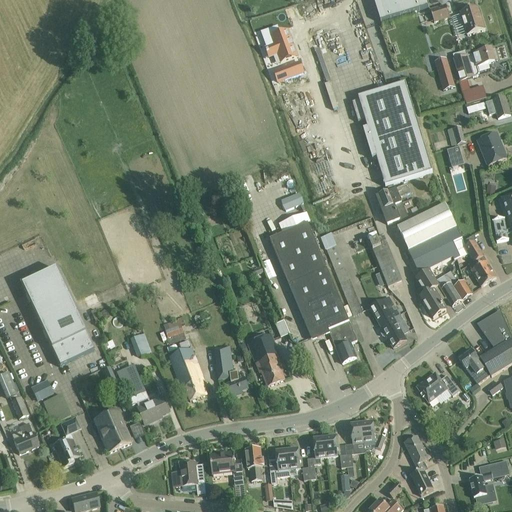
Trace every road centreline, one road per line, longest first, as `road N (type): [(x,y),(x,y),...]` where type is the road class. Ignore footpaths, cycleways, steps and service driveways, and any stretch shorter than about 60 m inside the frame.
road 1 (tertiary): [(388,377),(334,409),(183,439),(110,476)]
road 2 (unknown): [(424,348),(340,112)]
road 3 (tertiary): [(511,284),(388,377)]
road 4 (residential): [(237,511),(142,502),(126,497),(110,476)]
